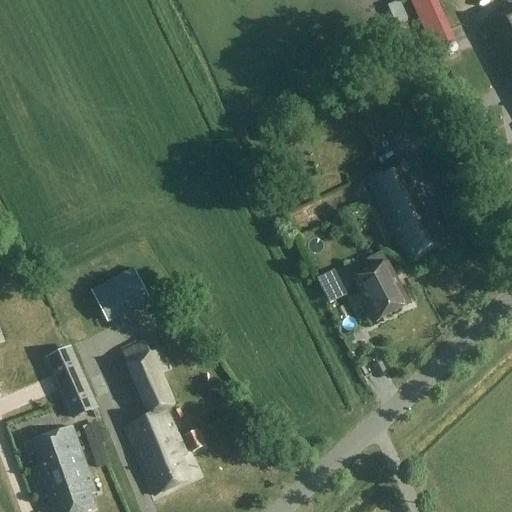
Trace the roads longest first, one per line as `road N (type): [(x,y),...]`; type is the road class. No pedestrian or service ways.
road 1 (track): [(159,0),(327,343),(376,425)]
road 2 (residential): [(376,425),(511,298)]
road 3 (unclassified): [(280,511),(376,425)]
